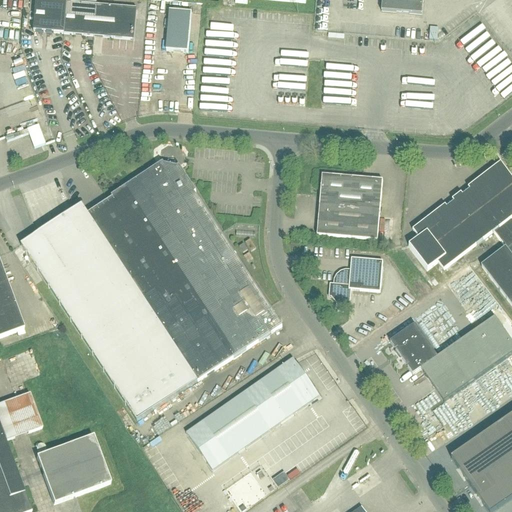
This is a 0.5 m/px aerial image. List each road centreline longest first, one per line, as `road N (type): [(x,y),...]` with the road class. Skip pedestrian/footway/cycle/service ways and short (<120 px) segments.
road 1 (residential): [(445,511),(278,267),(282,141)]
road 2 (unclassified): [(0,186),(135,135),(282,141)]
road 3 (unclassified): [(282,141),(438,154),(475,146),(505,122)]
